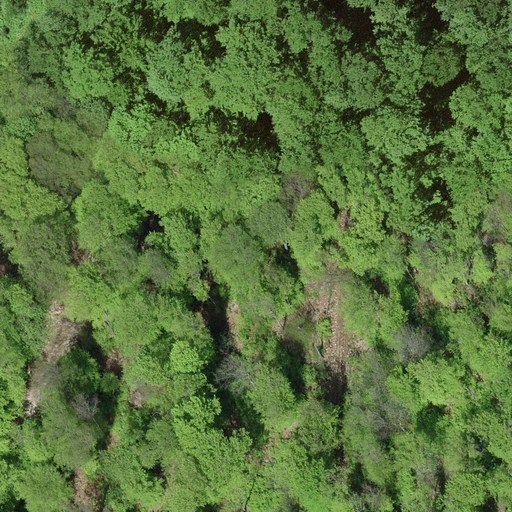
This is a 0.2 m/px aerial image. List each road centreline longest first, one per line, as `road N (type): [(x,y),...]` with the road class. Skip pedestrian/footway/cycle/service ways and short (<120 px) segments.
road 1 (track): [(340,511),(337,417),(351,196),(337,0)]
road 2 (track): [(0,466),(73,316),(158,0)]
